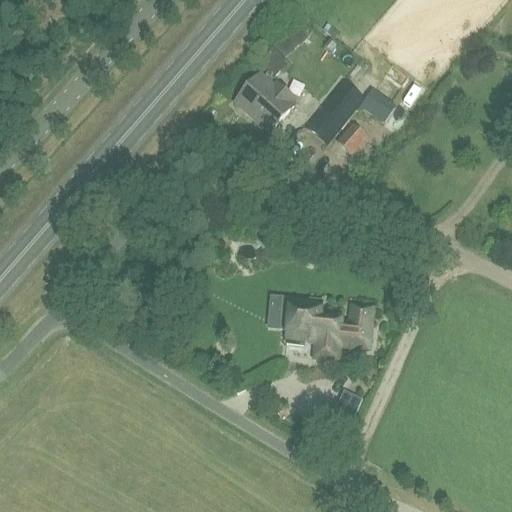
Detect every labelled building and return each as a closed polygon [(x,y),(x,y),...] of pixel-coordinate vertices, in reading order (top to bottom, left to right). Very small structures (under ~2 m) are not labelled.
[(289,66),(275,50),(261,62),(275,78),(289,66)] [(269,135),(282,121),(295,107),(292,104),(295,101),(277,85),(274,88),(261,76),(248,90),(235,105),(269,135)] [(328,146),(364,101),(344,86),(308,130),(328,146)] [(383,101),(372,118),(383,126),(395,109),(383,101)] [(351,157),(367,139),(354,127),(338,145),(351,157)] [(270,239),(279,246),(285,238),(276,231),(270,239)] [(176,301),(189,304),(194,283),(181,280),(176,301)] [(347,324),(341,323),(321,321),(323,302),(311,301),(310,306),(300,305),(301,301),(285,300),(281,331),(288,332),(287,346),(304,348),(305,340),(318,341),(316,359),(338,361),(340,346),(369,349),(373,309),(349,307),(347,324)] [(269,412),(275,419),(284,412),(278,404),(269,412)]
